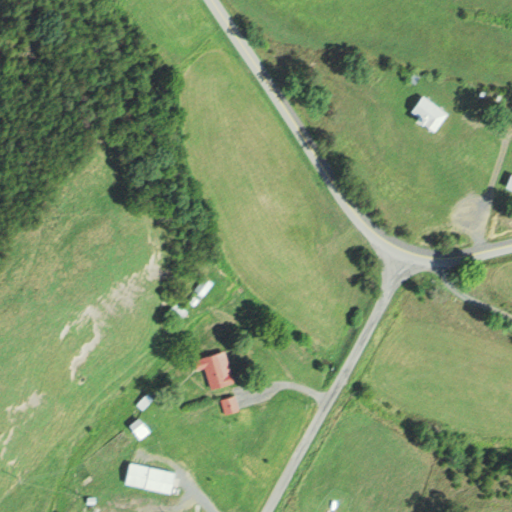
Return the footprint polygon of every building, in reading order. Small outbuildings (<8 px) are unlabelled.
[(411,110),(422,95),(447,113),(434,131),(416,118),(418,116),(411,110)] [(509,173),(511,174),(511,189),(503,186),(509,173)] [(193,292),(201,298),(212,285),(204,278),(193,292)] [(223,350),(233,381),(209,389),(202,367),(195,369),(192,359),(223,350)] [(219,400),(233,397),(236,412),(222,414),(219,400)] [(127,427),(139,417),(150,431),(137,440),(127,427)] [(125,483),(131,461),(174,471),(168,494),(125,483)]
